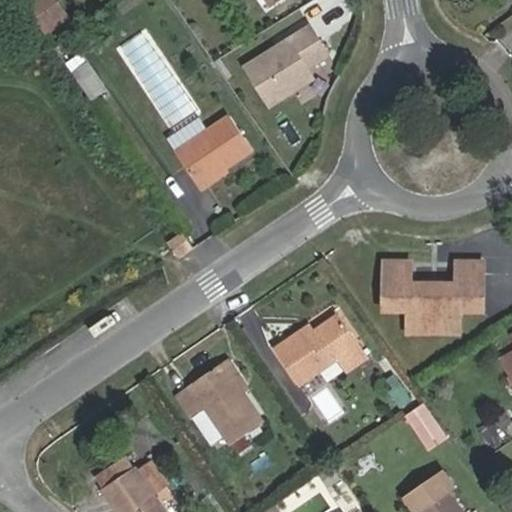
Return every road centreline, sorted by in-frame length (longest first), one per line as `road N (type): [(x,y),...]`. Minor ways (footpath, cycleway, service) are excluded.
road 1 (residential): [(372,178),(0,432)]
road 2 (residential): [(417,54),(393,64),(360,104),(360,155),(372,178)]
road 3 (residential): [(372,178),(414,207),(440,209),(465,204),(503,170)]
road 4 (residential): [(511,118),(492,77),(470,61),(417,54)]
